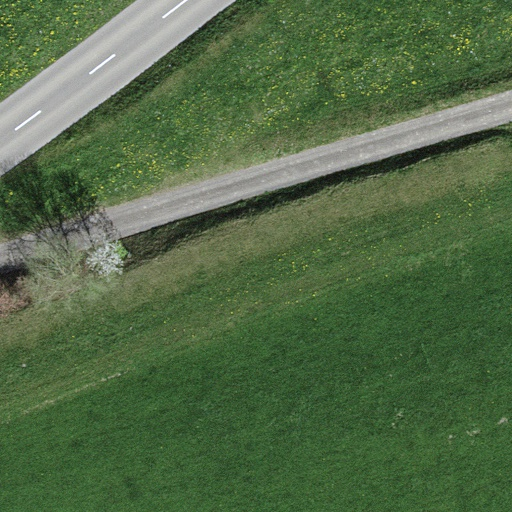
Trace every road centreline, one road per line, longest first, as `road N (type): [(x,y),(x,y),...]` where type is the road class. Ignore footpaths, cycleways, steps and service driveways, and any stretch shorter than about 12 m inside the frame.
road 1 (residential): [(0,258),(511,106)]
road 2 (secondary): [(0,140),(184,0)]
